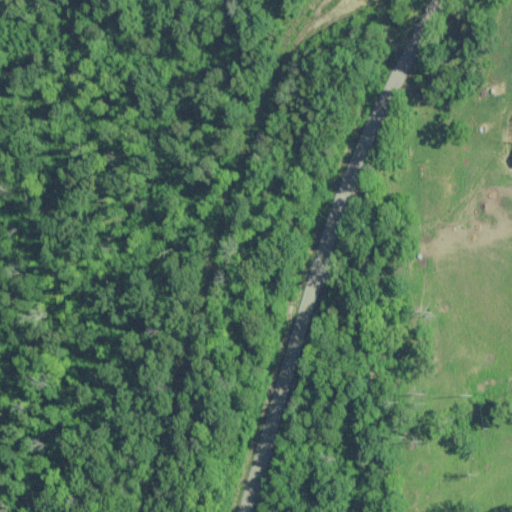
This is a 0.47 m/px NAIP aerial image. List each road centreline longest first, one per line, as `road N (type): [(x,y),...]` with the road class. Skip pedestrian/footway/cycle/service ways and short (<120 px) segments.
road 1 (secondary): [(246,511),(344,197),(441,0)]
road 2 (residential): [(344,197),(389,347),(407,511)]
